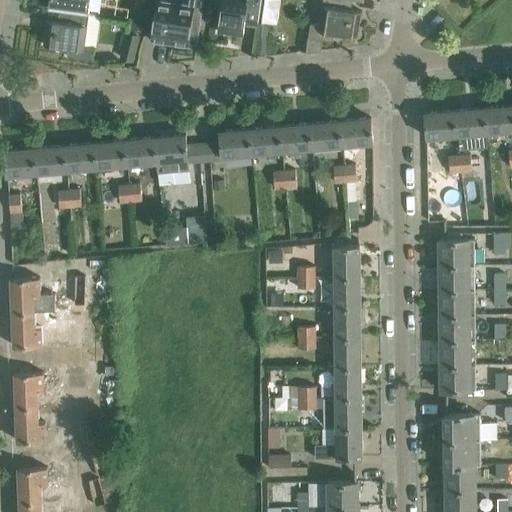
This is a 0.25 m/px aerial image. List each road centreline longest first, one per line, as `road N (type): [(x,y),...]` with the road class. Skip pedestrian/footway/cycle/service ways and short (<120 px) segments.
road 1 (residential): [(397,64),(401,511)]
road 2 (residential): [(0,104),(397,64)]
